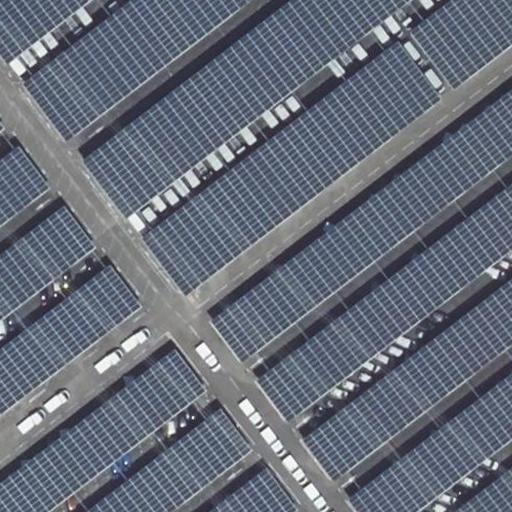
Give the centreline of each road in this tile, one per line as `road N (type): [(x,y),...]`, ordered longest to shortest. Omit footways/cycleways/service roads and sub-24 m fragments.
road 1 (unknown): [(177,317),(0,88)]
road 2 (unknown): [(177,317),(324,511)]
road 3 (unknown): [(177,317),(0,445)]
